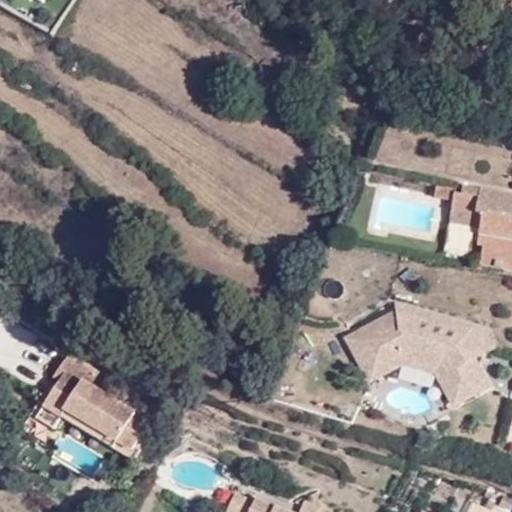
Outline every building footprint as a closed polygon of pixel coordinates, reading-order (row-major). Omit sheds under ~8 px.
[(504,258),(511,259),(511,204),(436,182),(432,194),(451,200),(447,217),(480,223),(476,243),(483,244),(478,262),(502,267),(504,258)] [(511,268),(511,259),(504,258),(502,267),(511,268)] [(490,330),(396,303),(398,313),(348,341),(373,384),(404,366),(436,374),(454,407),(490,388),(473,358),(494,347),(490,330)] [(136,412),(91,386),(99,372),(68,354),(54,378),(60,382),(44,408),(62,419),(66,412),(119,443),(120,442),(134,451),(151,423),(136,414),(137,413),(136,412)] [(245,511),(250,499),(231,492),(222,511),(245,511)] [(287,511),(252,498),(245,511),(287,511)] [(312,511),(315,505),(298,499),(293,511),(294,511),(312,511)] [(498,511),(499,510),(468,501),(464,511),(498,511)]
